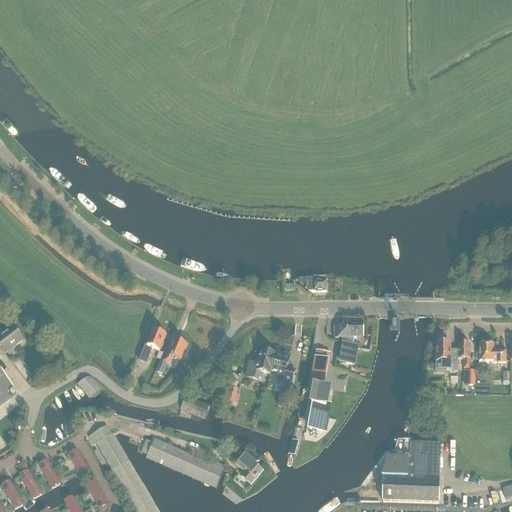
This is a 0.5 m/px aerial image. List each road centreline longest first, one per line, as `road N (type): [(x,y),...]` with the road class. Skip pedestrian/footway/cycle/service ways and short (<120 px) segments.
road 1 (unclassified): [(241,307),(170,400),(138,401),(84,371),(39,396),(26,433)]
road 2 (secondary): [(241,307),(160,281),(116,256),(0,149)]
road 3 (secondary): [(475,308),(241,307)]
